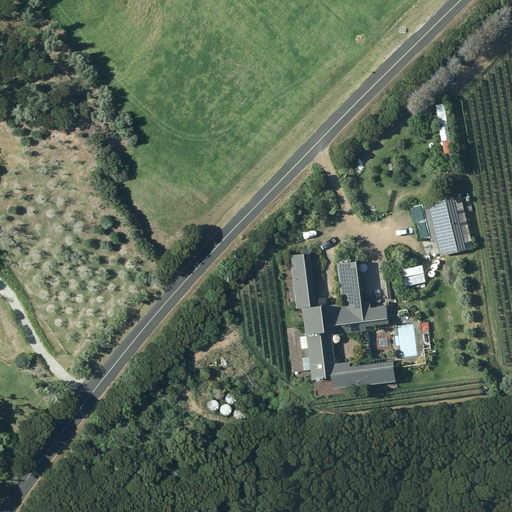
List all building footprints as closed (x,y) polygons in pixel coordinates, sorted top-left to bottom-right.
[(442,137),(452,136),(447,100),(437,102),(442,137)] [(452,136),(442,137),(445,157),(454,156),(452,136)] [(462,197),(424,206),(433,243),(439,242),(442,257),(468,251),(466,244),(473,243),(462,197)] [(292,256),(298,310),(305,309),(313,381),(319,380),(319,382),(326,382),(326,379),(333,378),(334,390),(397,383),(395,363),(351,368),(351,363),(336,365),(333,336),(367,332),(367,327),(391,324),(390,316),(393,316),(392,307),(372,309),(371,301),(363,302),(359,262),(339,265),(343,305),(325,308),(325,305),(317,306),(311,250),(305,251),(306,255),(292,256)] [(0,355),(0,374),(8,360),(0,355)]
